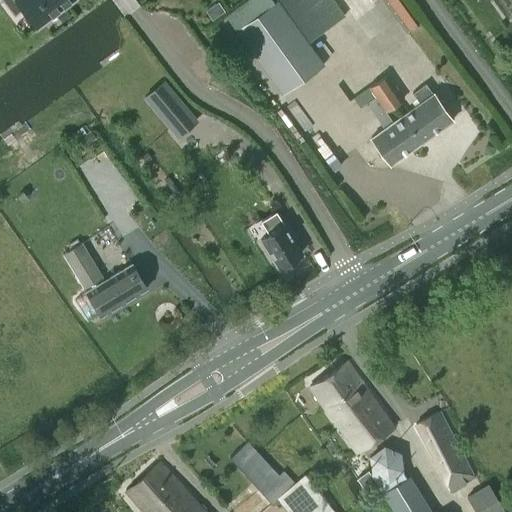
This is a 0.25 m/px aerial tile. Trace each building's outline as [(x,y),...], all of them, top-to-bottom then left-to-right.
[(12,0),(34,28),(70,0),(12,0)] [(236,29),(250,48),(282,93),(303,77),(322,64),(306,41),(305,42),(274,0),(243,0),(224,14),(236,29)] [(274,0),(305,42),(306,41),(343,15),(332,0),(274,0)] [(383,111),(385,110),(395,104),(403,98),(387,75),(372,85),(370,82),(365,85),(383,111)] [(419,102),(403,114),(400,116),(419,142),(451,120),(425,84),(412,93),(419,102)] [(376,117),(383,128),(371,137),(390,164),(419,142),(400,116),(392,121),(385,110),(383,111),(365,85),(351,95),(359,106),(366,103),(376,117)] [(170,112),(136,136),(144,149),(149,145),(163,165),(193,144),(186,135),(178,123),(170,112)] [(261,221),(269,233),(260,238),(278,266),(301,252),(292,237),(294,236),(286,222),(282,224),(275,212),(261,221)] [(102,278),(87,253),(81,243),(64,254),(84,288),(102,278)] [(86,290),(100,315),(145,287),(131,263),(86,290)] [(347,362),(310,387),(341,430),(356,452),(392,426),(347,362)] [(452,490),(475,477),(440,411),(415,425),(446,484),(450,488),(452,490)] [(232,456),(230,458),(272,503),(277,499),(287,511),(325,511),(331,508),(304,474),(296,480),(294,482),(283,470),(278,474),(273,469),(248,441),(232,456)] [(383,445),(368,456),(370,474),(374,481),(382,493),(394,511),(445,511),(444,509),(439,511),(431,511),(409,477),(407,478),(406,477),(403,472),(401,451),(383,445)] [(140,508),(144,511),(204,511),(159,462),(126,492),(140,508)] [(367,470),(355,478),(363,489),(366,486),(369,484),(374,481),(370,474),(367,470)] [(488,483),(466,496),(475,511),(503,511),(505,511),(504,510),(488,483)]
